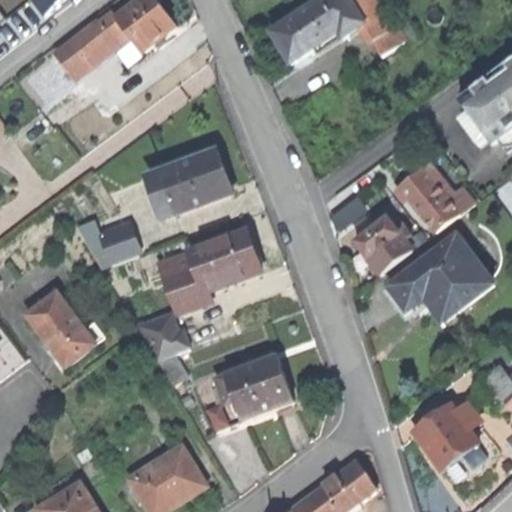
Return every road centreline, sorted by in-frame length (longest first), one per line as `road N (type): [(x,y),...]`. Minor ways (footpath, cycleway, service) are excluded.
road 1 (residential): [(371,422),(206,0)]
road 2 (unknown): [(295,235),(511,58)]
road 3 (residential): [(259,511),(371,422)]
